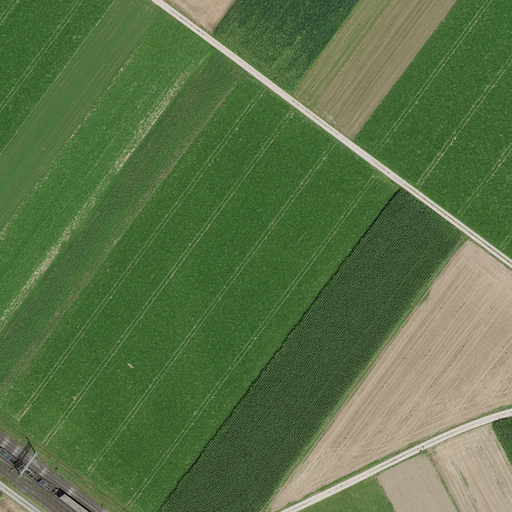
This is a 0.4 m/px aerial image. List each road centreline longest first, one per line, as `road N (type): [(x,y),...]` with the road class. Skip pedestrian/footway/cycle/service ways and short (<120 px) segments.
road 1 (track): [(154,0),(511,265)]
road 2 (track): [(285,511),(511,410)]
